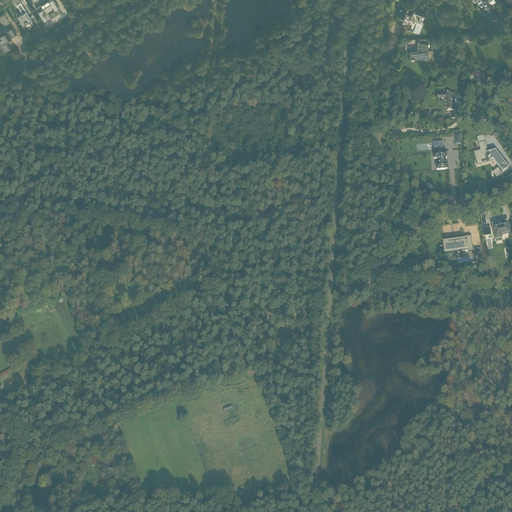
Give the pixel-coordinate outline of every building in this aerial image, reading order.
[(44,21),(49,18),(61,10),(54,0),(47,0),(48,0),(50,3),(38,11),(36,8),(36,9),(44,21)] [(473,0),(475,2),(477,0),(479,0),(487,12),(485,13),(490,20),(495,17),(490,8),(494,5),(492,2),(496,0),(495,0),(473,0)] [(30,18),(23,7),(20,3),(17,5),(23,14),(17,17),(21,22),(18,24),(21,27),(23,26),(24,27),(24,26),(26,27),(27,27),(29,27),(30,27),(31,26),(32,24),(32,23),(31,20),(30,18),(31,17),(30,18)] [(400,16),(400,18),(401,19),(404,21),(405,20),(407,21),(412,23),(415,15),(423,18),(424,15),(425,15),(427,11),(426,10),(427,9),(422,7),(421,9),(413,6),(412,9),(410,8),(406,6),(405,6),(403,13),(402,12),(401,14),(400,16)] [(2,30),(0,31),(0,46),(4,53),(11,48),(6,41),(11,38),(17,34),(12,26),(6,30),(2,32),(1,31),(2,31),(2,30)] [(433,54),(433,50),(428,50),(429,44),(422,43),(421,47),(419,47),(418,51),(410,52),(410,51),(410,58),(410,57),(420,57),(420,58),(421,58),(432,58),(432,54),(433,54)] [(475,70),(472,77),(485,83),(489,77),(475,70)] [(444,94),(442,94),(437,95),(438,101),(445,100),(446,111),(453,111),(453,110),(454,110),(454,107),(453,107),(451,93),(444,94)] [(474,152),(477,162),(477,161),(486,158),(487,158),(488,158),(490,158),(490,161),(494,160),(500,168),(496,171),(494,173),(496,175),(497,176),(496,177),(508,167),(495,151),(489,153),(485,142),(478,144),(480,151),(474,153),(474,151),(474,152)] [(443,154),(443,149),(435,150),(435,154),(434,155),(434,160),(437,159),(438,165),(437,165),(437,170),(448,170),(447,165),(446,165),(446,159),(447,159),(447,157),(446,157),(446,155),(447,155),(447,154),(443,154)] [(511,222),(507,223),(492,226),(496,240),(502,238),(501,235),(510,233),(509,232),(511,231),(511,229),(511,228),(511,222)] [(444,241),(443,242),(443,247),(444,247),(444,246),(445,246),(445,251),(456,250),(462,249),(462,252),(473,251),(471,236),(464,237),(465,241),(456,242),(455,242),(455,240),(451,240),(444,241)]
